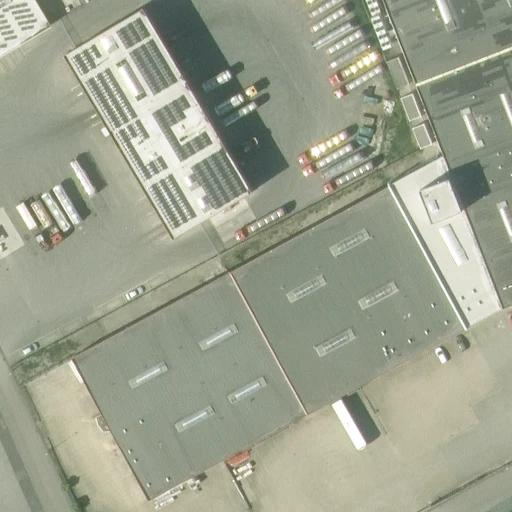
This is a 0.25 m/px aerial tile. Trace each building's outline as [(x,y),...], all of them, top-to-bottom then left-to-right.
[(32,0),(0,0),(0,56),(49,27),(32,0)] [(511,0),(384,0),(444,155),(504,309),(511,306),(511,0)] [(255,191),(146,7),(65,55),(175,239),(255,191)] [(444,155),(391,185),(468,328),(504,309),(444,155)] [(391,185),(231,271),(309,414),(412,359),(468,328),(391,185)] [(231,271),(72,357),(150,500),(309,414),(231,271)]
